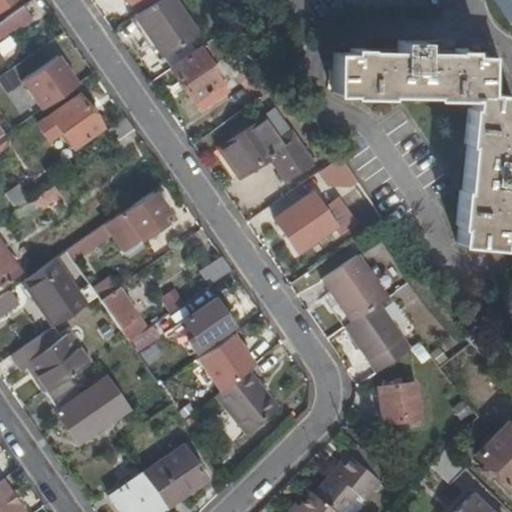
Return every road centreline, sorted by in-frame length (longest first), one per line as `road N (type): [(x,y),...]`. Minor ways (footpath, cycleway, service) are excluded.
road 1 (residential): [(67,0),(327,374),(329,404),(226,511)]
road 2 (residential): [(70,511),(0,408)]
